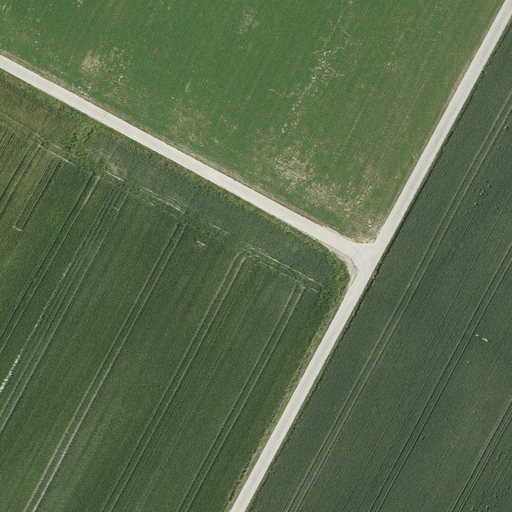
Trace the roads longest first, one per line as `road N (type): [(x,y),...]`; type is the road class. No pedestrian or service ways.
road 1 (track): [(0,61),(371,261),(237,511)]
road 2 (track): [(511,2),(371,261)]
